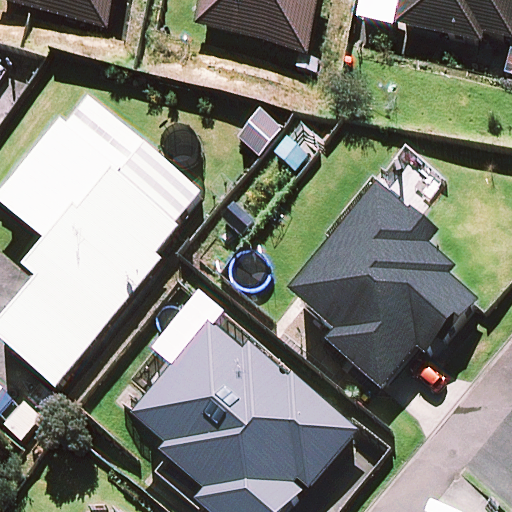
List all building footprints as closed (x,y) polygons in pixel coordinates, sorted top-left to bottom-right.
[(0,0),(0,4),(105,26),(110,0),(0,0)] [(202,0),(196,30),(305,53),(316,0),(202,0)] [(511,0),(403,0),(397,30),(478,46),(481,35),(511,41),(511,0)] [(0,337),(0,345),(56,392),(163,262),(155,256),(175,232),(122,188),(128,181),(105,162),(126,137),(86,104),(0,208),(0,209),(49,250),(27,277),(40,288),(0,337)] [(286,130),(263,110),(235,142),(258,162),(286,130)] [(436,243),(377,197),(292,305),(336,340),(327,351),(383,396),(414,357),(426,366),(444,342),(475,303),(421,262),(436,243)] [(184,466),(175,477),(206,501),(198,510),(200,511),(289,511),(352,433),(263,363),(260,367),(213,330),(135,428),(184,466)]
